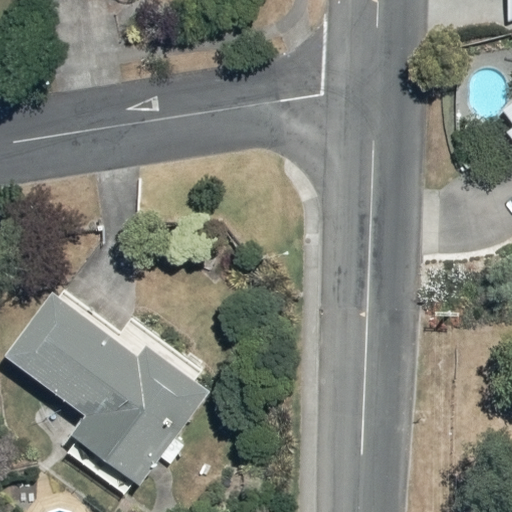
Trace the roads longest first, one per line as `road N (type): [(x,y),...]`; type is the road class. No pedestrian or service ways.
road 1 (residential): [(373,99),(360,511)]
road 2 (residential): [(0,145),(321,97),(373,99)]
